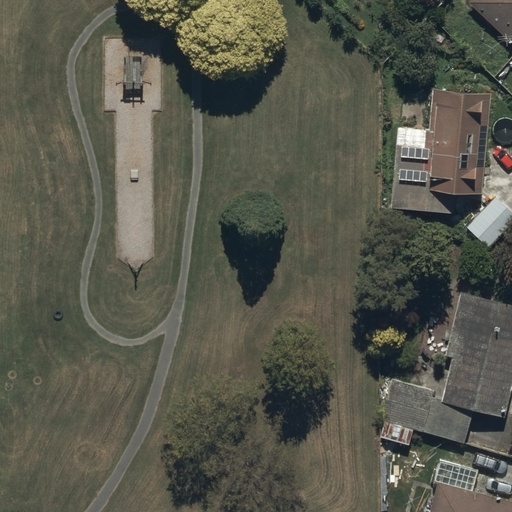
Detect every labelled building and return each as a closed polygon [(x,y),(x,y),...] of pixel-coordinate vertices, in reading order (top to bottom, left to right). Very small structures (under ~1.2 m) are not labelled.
[(511,0),(467,0),(511,43),(511,0)] [(490,93),(432,88),(428,132),(398,129),(390,208),(453,214),(455,193),(480,195),(490,93)] [(511,212),(497,196),(466,226),(486,247),(511,222),(511,212)] [(511,304),(463,290),(444,353),(453,356),(440,397),(431,395),(432,390),(391,378),(379,418),(385,419),(380,434),(407,442),(411,430),(461,444),(471,409),(501,418),(505,407),(511,409),(511,304)] [(511,511),(511,503),(437,485),(429,511),(511,511)]
